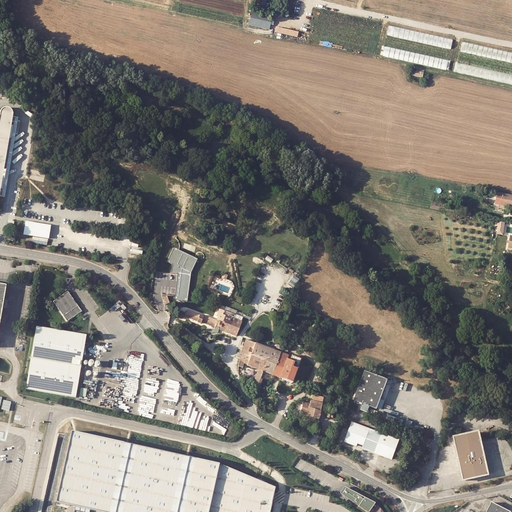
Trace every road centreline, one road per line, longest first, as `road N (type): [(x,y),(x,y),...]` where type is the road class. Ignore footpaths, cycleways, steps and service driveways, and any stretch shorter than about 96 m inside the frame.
road 1 (unclassified): [(263,425),(215,393),(120,284),(81,261),(0,248)]
road 2 (unclassified): [(263,425),(230,445),(74,411),(55,418),(35,511)]
road 3 (track): [(511,46),(305,0),(300,24),(276,19),(273,31)]
road 4 (unclassified): [(396,494),(263,425)]
